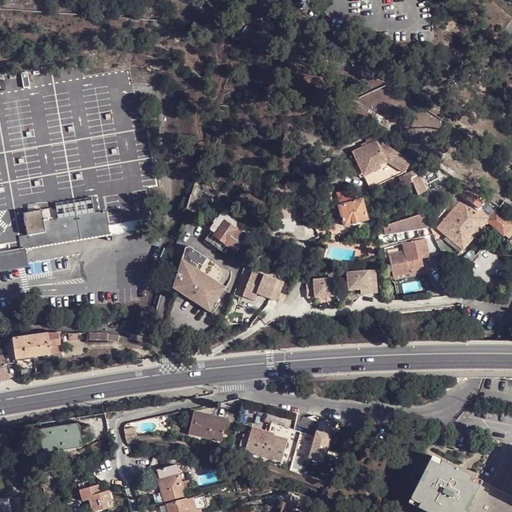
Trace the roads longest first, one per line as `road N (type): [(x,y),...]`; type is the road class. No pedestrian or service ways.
road 1 (primary): [(511,360),(233,371)]
road 2 (residential): [(136,511),(120,444),(123,421),(213,399),(234,386)]
road 3 (residential): [(439,411),(325,407),(234,386)]
road 4 (unclassified): [(176,377),(167,352),(121,331),(0,330)]
road 5 (primary): [(176,377),(0,406)]
road 6 (residential): [(511,293),(476,383),(439,411)]
